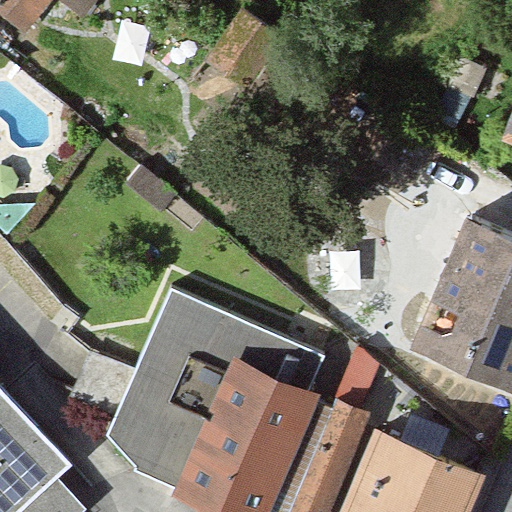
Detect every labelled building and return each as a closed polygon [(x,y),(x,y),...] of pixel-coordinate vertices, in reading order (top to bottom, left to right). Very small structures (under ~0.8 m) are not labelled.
[(67,0),(80,10),(88,0),(0,0),(0,2),(26,24),(46,0),(67,0)] [(279,31),(246,6),(213,49),(245,74),(279,31)] [(511,134),(511,109),(503,130),(511,134)] [(511,378),(511,229),(467,210),(414,338),(511,378)] [(250,511),(323,355),(175,287),(114,420),(109,431),(134,465),(238,511),(250,511)] [(0,511),(4,511),(49,471),(65,456),(0,386),(0,511)] [(321,511),(366,407),(338,395),(287,511),(321,511)] [(463,511),(482,468),(375,423),(337,511),(463,511)]
